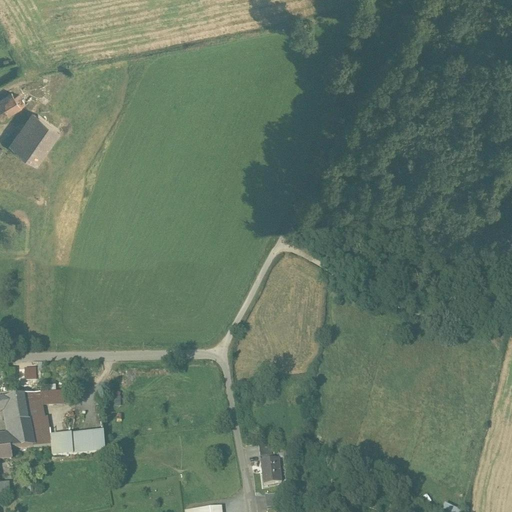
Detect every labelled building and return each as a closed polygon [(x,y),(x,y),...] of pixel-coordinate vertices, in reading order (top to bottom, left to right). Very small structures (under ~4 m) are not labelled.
[(11,96),(0,102),(0,122),(1,123),(25,107),(18,96),(13,99),(11,96)] [(37,116),(14,150),(36,164),(59,131),(37,116)] [(17,378),(31,377),(31,365),(16,365),(17,378)] [(39,393),(23,396),(25,406),(41,404),(39,393)] [(17,397),(6,398),(8,408),(13,438),(15,450),(32,448),(30,434),(25,406),(23,396),(17,397)] [(106,432),(52,439),(54,458),(108,451),(106,432)] [(47,433),(30,434),(32,448),(50,447),(47,433)] [(13,438),(0,439),(0,451),(10,450),(15,450),(13,438)] [(10,450),(0,451),(0,461),(12,460),(10,450)] [(278,463),(262,465),(264,488),(281,486),(278,463)]
